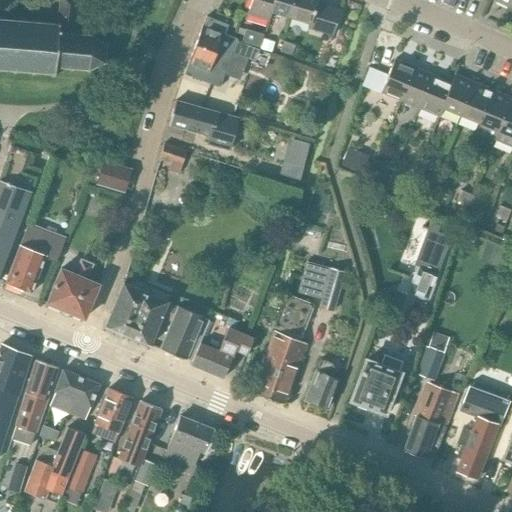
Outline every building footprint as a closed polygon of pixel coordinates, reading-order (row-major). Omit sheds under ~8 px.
[(76,33),(78,0),(58,0),(57,24),(0,18),(0,69),(55,74),(56,67),(88,70),(105,63),(106,45),(109,44),(107,42),(104,43),(91,34),(76,33)] [(271,13),(273,0),(250,0),(246,15),(268,22),(271,13)] [(290,18),(294,0),(273,0),(271,13),(290,18)] [(308,24),(316,3),(316,0),(294,0),(290,18),(308,24)] [(316,3),(308,24),(307,29),(332,36),(340,10),(316,3)] [(188,64),(184,74),(219,88),(229,63),(237,39),(224,34),(227,25),(212,19),(206,17),(206,16),(202,26),(193,49),(188,64)] [(245,29),(241,42),(259,47),(263,35),(245,29)] [(263,39),(260,50),(271,53),(273,42),(263,39)] [(290,56),(294,46),(283,41),(279,52),(290,56)] [(400,101),(414,67),(394,59),(380,93),(400,101)] [(419,109),(433,75),(414,67),(400,101),(419,109)] [(460,116),(474,82),(454,74),(450,82),(451,83),(438,117),(439,118),(442,109),(460,116)] [(451,83),(450,82),(433,75),(419,109),(438,117),(451,83)] [(479,124),(492,90),(474,82),(460,116),(479,124)] [(495,140),(511,98),(492,90),(479,124),(479,125),(476,132),(495,140)] [(511,146),(511,98),(495,140),(511,146)] [(229,152),(239,119),(221,114),(175,101),(168,125),(207,137),(205,146),(229,152)] [(303,167),(309,144),(288,139),(282,162),(303,167)] [(179,173),(186,152),(187,151),(164,143),(158,159),(170,163),(167,169),(179,173)] [(10,146),(0,173),(0,270),(29,193),(35,195),(48,160),(41,157),(32,154),(31,154),(28,152),(24,151),(20,150),(18,149),(10,146)] [(341,165),(361,174),(368,156),(348,148),(341,165)] [(97,185),(124,193),(131,173),(104,164),(97,185)] [(367,181),(381,186),(386,174),(372,169),(367,181)] [(391,175),(386,188),(400,194),(405,180),(391,175)] [(430,191),(434,180),(422,175),(417,186),(430,191)] [(434,180),(430,191),(439,195),(444,184),(434,180)] [(117,211),(122,195),(99,188),(94,203),(117,211)] [(468,206),(472,195),(460,190),(456,201),(468,206)] [(472,195),(468,206),(478,210),(482,199),(472,195)] [(506,221),(511,207),(500,202),(494,216),(506,221)] [(416,266),(411,278),(433,287),(439,271),(437,271),(451,236),(437,231),(439,226),(429,222),(412,265),(416,266)] [(55,263),(65,239),(28,224),(4,283),(30,293),(44,258),(55,263)] [(86,280),(92,265),(80,260),(74,275),(60,270),(46,304),(83,320),(98,285),(86,280)] [(333,311),(344,272),(306,261),(296,293),(321,299),(318,308),(333,311)] [(171,322),(177,307),(167,303),(167,302),(122,284),(104,327),(149,345),(161,318),(171,322)] [(283,293),(270,327),(301,338),(313,304),(283,293)] [(191,361),(200,343),(209,321),(202,318),(203,317),(178,307),(177,307),(171,322),(160,350),(185,360),(185,359),(191,361)] [(200,343),(191,361),(190,364),(222,378),(234,351),(245,355),(253,338),(228,328),(218,351),(200,343)] [(283,404),(306,343),(275,331),(262,365),(251,360),(246,372),(258,376),(252,392),(283,404)] [(433,379),(446,345),(448,340),(431,334),(416,374),(433,379)] [(0,450),(18,393),(30,355),(0,344),(0,345),(0,450)] [(398,370),(402,361),(384,355),(380,363),(366,357),(350,398),(349,400),(352,401),(352,400),(382,412),(384,413),(385,411),(389,399),(397,402),(404,383),(398,381),(402,372),(398,370)] [(30,445),(35,432),(58,367),(36,360),(23,396),(15,426),(10,439),(30,445)] [(326,409),(337,381),(326,377),(331,366),(321,362),(305,401),(326,409)] [(54,392),(49,405),(66,412),(83,420),(89,407),(99,384),(84,377),(83,377),(80,376),(62,369),(53,392),(54,392)] [(499,426),(509,400),(510,397),(469,382),(458,411),(475,418),(470,430),(462,427),(456,443),(460,444),(456,455),(461,458),(456,471),(476,478),(497,425),(499,426)] [(437,450),(445,427),(444,427),(456,394),(427,383),(402,450),(425,458),(429,447),(437,450)] [(114,442),(117,433),(132,397),(108,388),(93,424),(94,424),(92,429),(92,434),(114,442)] [(138,467),(146,446),(160,408),(140,400),(123,446),(118,458),(138,467)] [(204,454),(213,430),(214,429),(179,416),(164,454),(194,466),(199,452),(204,454)] [(42,425),(38,436),(54,442),(58,431),(42,425)] [(72,463),(84,434),(66,426),(56,451),(47,448),(38,460),(36,459),(23,491),(45,499),(48,489),(60,493),(71,463),(72,463)] [(511,430),(502,457),(501,457),(501,459),(503,460),(503,459),(511,462),(511,430)] [(81,491),(95,456),(81,450),(66,486),(81,491)] [(146,486),(155,464),(142,459),(134,481),(146,486)] [(15,463),(11,477),(22,480),(26,466),(15,463)] [(104,480),(93,509),(101,511),(106,511),(116,484),(104,480)] [(182,495),(178,504),(187,507),(191,498),(182,495)]
